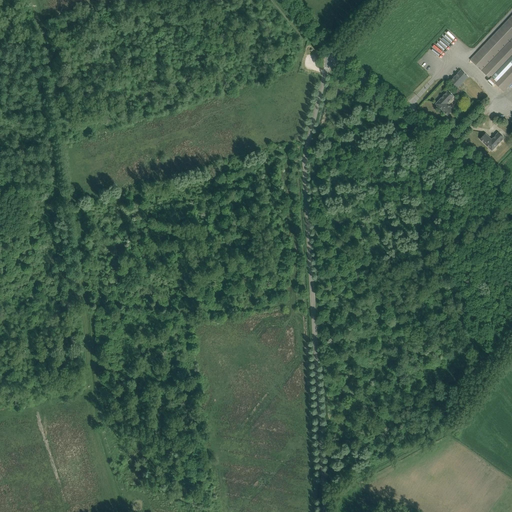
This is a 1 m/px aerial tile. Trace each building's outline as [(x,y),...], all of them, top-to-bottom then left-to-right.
[(511,15),(506,22),(475,55),(487,65),(482,70),(489,77),(486,80),(494,86),(496,84),(504,91),(509,86),(511,82),(511,15)] [(458,88),(468,77),(461,70),(450,81),(458,88)] [(481,89),(476,84),(474,86),(470,82),(463,89),(477,102),(483,95),(479,91),(481,89)] [(453,97),(448,91),(436,104),(448,115),(453,109),(447,104),(453,97)] [(492,151),(504,138),(498,133),(492,139),(486,134),(480,139),(492,151)]
